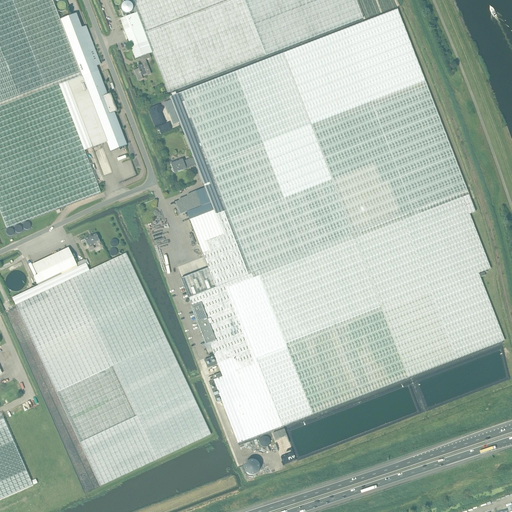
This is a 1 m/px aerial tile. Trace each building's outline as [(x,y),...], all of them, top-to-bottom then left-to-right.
[(52,0),(0,0),(0,211),(6,228),(100,192),(85,151),(59,85),(82,77),(60,19),(52,0)] [(149,54),(150,53),(152,52),(168,93),(363,18),(356,0),(132,0),(137,13),(120,19),(135,59),(139,57),(149,54)] [(123,3),(122,5),(121,7),(121,9),(122,10),(123,12),(124,13),(125,14),(127,14),(129,13),(130,12),(132,11),(132,9),(133,7),(132,5),(131,4),(129,3),(127,2),(125,2),(123,3)] [(193,158),(195,164),(223,235),(205,242),(208,251),(202,253),(208,268),(181,279),(206,345),(209,343),(222,377),(213,380),(238,443),(504,340),(478,273),(490,269),(469,214),(475,212),(466,187),(397,10),(344,30),(170,97),(193,158)] [(82,77),(59,85),(85,151),(92,148),(107,142),(110,151),(127,145),(114,113),(117,111),(111,102),(113,101),(110,94),(107,95),(98,71),(96,66),(100,64),(86,26),(82,27),(76,14),(60,19),(82,77)] [(136,74),(138,81),(143,79),(142,78),(151,74),(146,59),(141,61),(142,65),(138,66),(139,69),(136,70),(137,73),(136,74)] [(174,172),(195,164),(193,158),(183,161),(182,159),(170,164),(174,172)] [(89,248),(91,250),(94,249),(93,246),(100,243),(96,234),(85,239),(89,248)] [(34,277),(37,284),(77,266),(68,248),(32,265),(37,275),(34,277)] [(47,286),(45,282),(12,298),(100,486),(211,435),(126,253),(89,270),(86,263),(73,269),(75,273),(47,286)] [(73,269),(45,282),(47,286),(75,273),(73,269)] [(27,283),(27,281),(26,279),(25,277),(24,276),(23,275),(21,274),(20,273),(17,273),(16,273),(14,274),(12,275),(11,276),(9,277),(9,279),(8,281),(8,283),(8,285),(9,286),(9,288),(10,289),(12,291),(13,291),(15,292),(17,292),(19,292),(20,292),(22,291),(24,290),(25,288),(26,287),(27,285),(27,283)] [(214,356),(206,359),(209,367),(217,364),(214,356)] [(0,499),(33,485),(4,419),(1,413),(0,413),(0,499)]
